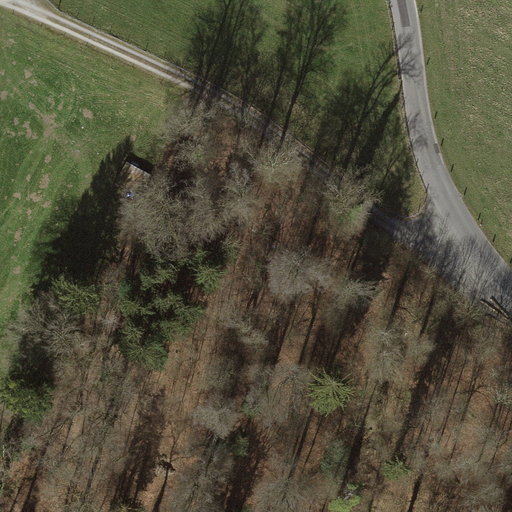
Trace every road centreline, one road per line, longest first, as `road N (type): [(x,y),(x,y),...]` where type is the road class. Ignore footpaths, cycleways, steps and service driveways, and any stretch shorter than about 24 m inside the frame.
road 1 (track): [(6,0),(202,88),(388,225),(416,234),(460,231)]
road 2 (unclassified): [(401,0),(422,141),(437,185),(460,231),(511,286)]
